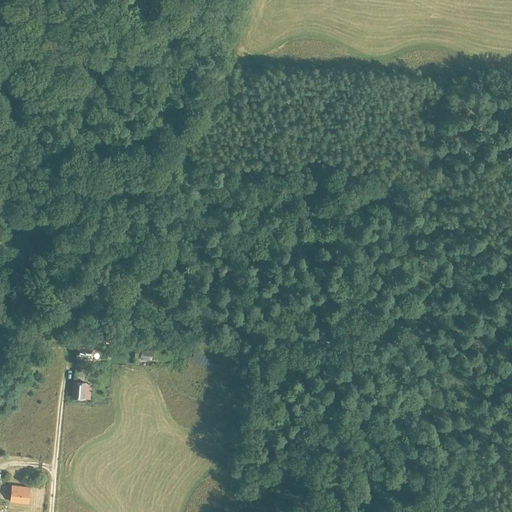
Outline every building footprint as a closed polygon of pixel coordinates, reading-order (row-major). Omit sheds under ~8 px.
[(110,336),(101,335),(101,344),(110,344),(110,336)] [(92,361),(93,346),(78,344),(76,359),(92,361)] [(152,361),(152,352),(141,351),(141,360),(152,361)] [(85,374),(87,368),(80,365),(78,371),(85,374)] [(72,398),(89,400),(91,386),(87,385),(87,383),(73,381),(72,398)] [(29,504),(30,488),(13,486),(11,502),(29,504)]
